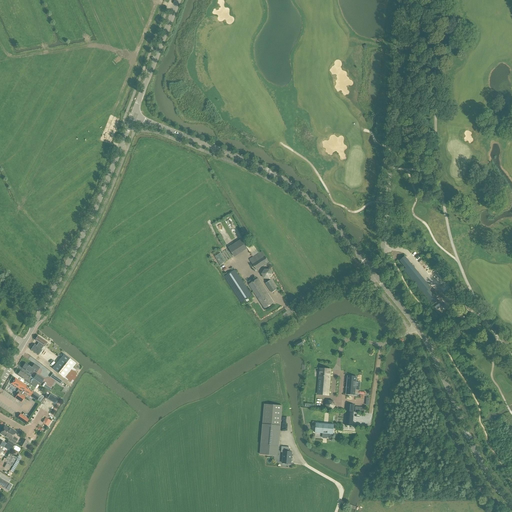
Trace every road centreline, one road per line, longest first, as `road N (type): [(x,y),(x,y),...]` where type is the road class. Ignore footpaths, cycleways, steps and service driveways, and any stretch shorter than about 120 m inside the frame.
road 1 (tertiary): [(417,327),(305,197),(250,164),(131,117)]
road 2 (tertiary): [(0,384),(97,210),(131,117)]
road 3 (tertiary): [(511,506),(477,458),(417,327)]
road 4 (tertiary): [(131,117),(177,0)]
